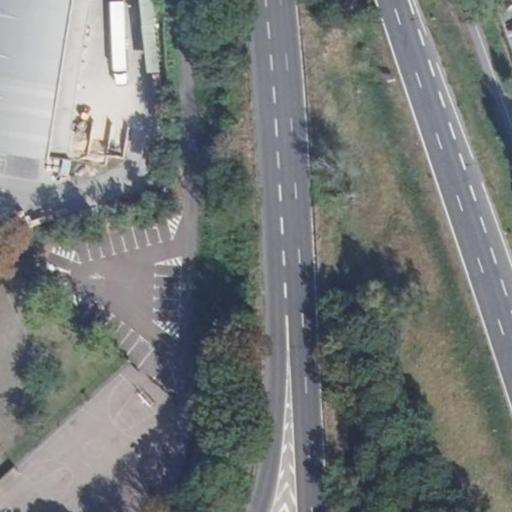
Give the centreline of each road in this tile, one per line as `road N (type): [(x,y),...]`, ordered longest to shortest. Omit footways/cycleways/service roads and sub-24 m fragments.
road 1 (primary): [(511,358),(394,0)]
road 2 (primary): [(292,256),(270,471),(257,511)]
road 3 (primary): [(275,0),(292,256)]
road 4 (primary): [(292,256),(311,511)]
